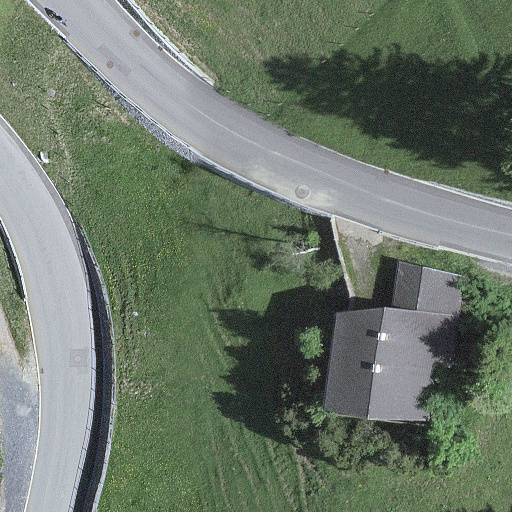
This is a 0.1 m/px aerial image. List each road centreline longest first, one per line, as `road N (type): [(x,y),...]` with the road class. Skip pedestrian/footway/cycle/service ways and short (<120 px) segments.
road 1 (residential): [(87,0),(149,70),(211,119),(302,171),(386,202),(511,229)]
road 2 (residential): [(59,511),(70,406),(66,334),(22,184),(0,157)]
road 3 (track): [(31,511),(0,365)]
